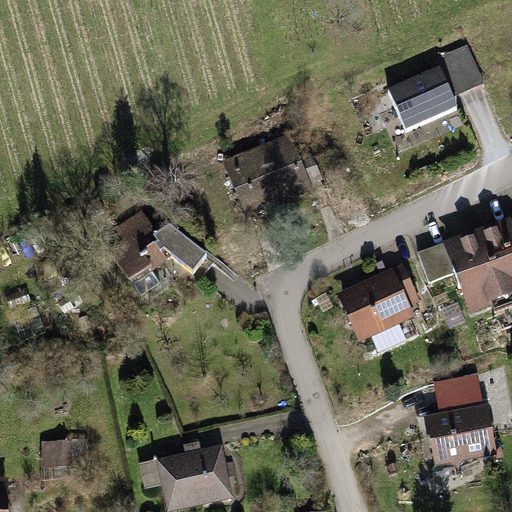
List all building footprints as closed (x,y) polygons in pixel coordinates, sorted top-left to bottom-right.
[(468,45),(442,56),(459,96),(485,85),(468,45)] [(440,71),(388,94),(405,132),(456,110),(440,71)] [(306,191),(295,162),(286,140),(227,163),(247,215),(306,191)] [(295,162),(306,191),(309,198),(331,189),(316,153),(295,162)] [(147,215),(108,237),(142,298),(179,278),(165,254),(201,279),(215,260),(175,231),(160,239),(147,215)] [(511,233),(508,223),(447,246),(457,273),(471,311),(511,295),(511,233)] [(447,246),(420,256),(430,283),(457,273),(447,246)] [(399,267),(342,293),(364,340),(421,314),(399,267)] [(490,408),(429,420),(438,467),(499,455),(490,408)] [(88,439),(42,442),(45,486),(74,484),(73,466),(90,464),(88,439)] [(227,450),(144,464),(148,490),(165,487),(169,511),(235,500),(227,450)] [(0,511),(9,511),(9,481),(0,480),(0,511)]
